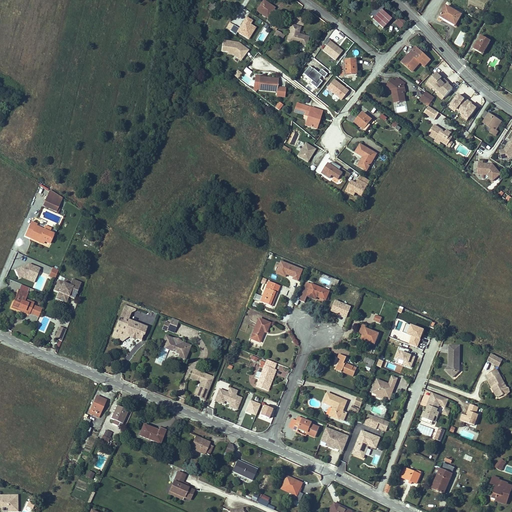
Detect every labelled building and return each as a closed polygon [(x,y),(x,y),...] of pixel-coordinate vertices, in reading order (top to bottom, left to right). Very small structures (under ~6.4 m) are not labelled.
[(209,0),(207,4),(209,5),(207,8),(212,11),(217,4),(209,0)] [(257,11),(272,21),(278,13),(273,10),(275,7),(268,2),(267,3),(264,1),(257,11)] [(446,6),(440,17),(456,26),(462,15),(446,6)] [(391,20),(380,10),(372,19),(375,22),(373,23),(377,27),(379,25),(383,29),(391,20)] [(394,23),(399,28),(406,22),(401,17),(394,23)] [(252,21),(246,18),(237,32),(248,39),(252,32),(250,31),(252,26),(250,24),(252,21)] [(309,37),(299,34),(301,27),(292,25),(287,41),(307,46),(309,37)] [(283,34),(276,30),(272,37),(279,41),(283,34)] [(323,52),(334,36),(328,31),(316,48),(323,52)] [(460,31),(454,44),(461,47),(466,34),(460,31)] [(481,36),(474,49),(481,54),(484,49),(485,50),(490,41),(481,36)] [(234,53),(242,59),(249,50),(238,43),(223,40),(221,51),(234,53)] [(416,47),(402,62),(412,72),(420,63),(425,67),(430,60),(416,47)] [(297,83),(313,59),(310,57),(294,81),(297,83)] [(341,77),(356,76),(355,59),(344,60),(344,66),(340,67),(341,77)] [(249,78),(253,72),(246,68),(240,80),(250,85),(252,80),(249,78)] [(233,75),(238,78),(242,73),(237,69),(233,75)] [(454,88),(437,72),(429,80),(435,85),(440,91),(446,96),(454,88)] [(278,79),(260,77),(260,76),(255,75),(253,89),(277,92),(277,87),(278,79)] [(341,100),(349,90),(333,78),(326,88),(341,100)] [(392,79),(388,85),(394,89),(395,92),(393,93),(393,98),(395,98),(395,103),(405,101),(404,92),(406,92),(405,86),(404,86),(405,83),(398,78),(395,82),(392,79)] [(286,88),(277,87),(277,92),(276,96),(285,97),(286,88)] [(430,105),(434,98),(425,92),(421,98),(430,105)] [(476,109),(458,95),(451,104),(457,108),(456,110),(462,114),(463,113),(469,117),(476,109)] [(316,129),(322,111),(302,105),(303,104),(298,102),(299,101),(294,99),(290,111),(303,115),(303,118),(303,119),(307,120),(305,125),(316,129)] [(279,101),(275,107),(279,110),(283,104),(279,101)] [(335,102),(331,108),(336,112),(341,106),(335,102)] [(435,120),(439,113),(428,106),(424,113),(435,120)] [(500,121),(485,111),(482,117),(485,119),(483,122),(486,125),(491,128),(489,131),(495,135),(497,132),(495,130),(499,125),(498,124),(500,121)] [(371,125),(368,123),(371,120),(362,112),(355,122),(366,131),(371,125)] [(347,120),(352,124),(354,121),(353,120),(355,117),(351,114),(347,120)] [(450,141),(452,138),(450,136),(451,134),(447,131),(445,132),(445,133),(438,129),(439,128),(434,125),(428,135),(436,140),(437,139),(441,142),(447,146),(450,141)] [(511,158),(511,156),(511,137),(504,150),(500,151),(502,160),(511,158)] [(315,149),(305,143),(297,156),(307,162),(315,149)] [(377,154),(360,144),(355,153),(363,157),(358,166),(367,171),(377,154)] [(331,165),(328,163),(321,173),(330,178),(332,175),(338,179),(343,173),(339,170),(341,167),(333,162),(331,165)] [(478,162),(477,174),(487,175),(492,181),(501,174),(492,165),(483,164),(483,162),(478,162)] [(367,179),(361,175),(356,184),(351,181),(346,191),(354,196),(356,193),(362,196),(368,185),(365,183),(367,179)] [(63,198),(50,190),(43,206),(57,212),(63,198)] [(54,234),(50,232),(51,229),(45,226),(43,229),(36,226),(37,224),(32,222),(26,236),(38,241),(39,239),(44,242),(50,244),(54,234)] [(299,280),(303,269),(281,260),(276,273),(286,277),(287,275),(299,280)] [(35,279),(40,268),(29,263),(15,269),(18,277),(25,274),(26,275),(35,279)] [(336,287),(339,280),(322,273),(319,281),(336,287)] [(74,299),(81,283),(72,279),(72,281),(65,278),(63,282),(58,280),(54,290),(59,292),(56,299),(64,302),(66,296),(69,297),(74,299)] [(262,297),(260,302),(271,307),(280,286),(277,285),(278,282),(273,280),(271,283),(268,281),(262,297)] [(326,300),(329,292),(307,282),(300,300),(304,302),(307,296),(315,299),(317,296),(326,300)] [(353,298),(356,292),(349,289),(347,295),(353,298)] [(12,308),(29,314),(29,313),(32,305),(33,305),(28,303),(29,301),(25,300),(27,293),(19,290),(12,308)] [(335,299),(330,311),(346,318),(351,306),(335,299)] [(135,310),(125,305),(113,337),(123,341),(130,337),(136,339),(136,338),(141,340),(143,334),(144,335),(147,327),(128,320),(131,313),(135,311),(135,310)] [(34,315),(39,317),(43,307),(40,306),(39,308),(37,307),(34,315)] [(174,332),(178,321),(172,318),(170,324),(166,322),(164,325),(169,327),(168,330),(174,332)] [(266,333),(270,324),(259,319),(250,339),(259,342),(264,332),(266,333)] [(418,347),(424,328),(406,322),(402,332),(411,335),(408,343),(418,347)] [(62,341),(66,330),(59,327),(54,338),(62,341)] [(378,334),(365,328),(363,334),(361,339),(374,344),(378,334)] [(185,360),(189,349),(185,348),(186,344),(180,342),(180,343),(178,343),(178,341),(178,340),(177,340),(176,340),(169,338),(169,339),(165,338),(161,347),(169,350),(171,349),(178,352),(179,354),(178,357),(185,360)] [(450,367),(446,371),(453,377),(459,371),(460,346),(449,346),(449,362),(450,362),(450,367)] [(411,369),(416,354),(398,348),(393,363),(411,369)] [(353,376),(356,368),(344,363),(346,357),(339,354),(338,358),(341,359),(336,370),(341,372),(342,371),(353,376)] [(491,354),(487,361),(499,367),(502,360),(491,354)] [(375,361),(365,357),(363,362),(368,363),(372,365),(373,366),(375,361)] [(276,363),(267,360),(265,363),(263,369),(262,373),(258,371),(255,378),(259,379),(256,386),(266,390),(274,370),(274,369),(276,363)] [(209,388),(213,376),(193,369),(190,378),(195,380),(196,377),(203,379),(200,389),(197,388),(195,395),(199,396),(201,390),(206,391),(207,387),(209,388)] [(268,391),(276,370),(274,370),(266,390),(268,391)] [(506,387),(496,370),(487,375),(489,379),(490,378),(495,388),(493,389),(496,395),(500,397),(504,394),(501,390),(506,387)] [(389,399),(395,386),(389,384),(377,380),(372,393),(377,395),(378,392),(385,394),(384,397),(389,399)] [(206,398),(209,388),(207,387),(206,391),(201,390),(199,396),(206,398)] [(237,409),(241,398),(235,396),(237,391),(230,388),(228,393),(219,390),(215,401),(223,404),(224,400),(230,403),(229,406),(237,409)] [(343,411),(347,401),(327,393),(323,403),(333,407),(330,416),(339,420),(339,419),(343,411)] [(448,399),(432,393),(427,405),(429,406),(426,412),(424,411),(421,417),(433,422),(435,416),(437,417),(439,412),(437,412),(439,405),(445,407),(448,399)] [(89,413),(98,417),(106,400),(97,396),(89,413)] [(363,399),(357,397),(354,404),(360,407),(363,399)] [(314,399),(313,399),(311,400),(310,401),(310,403),(310,404),(311,405),(312,406),(313,406),(316,407),(318,407),(319,407),(320,406),(320,404),(320,403),(319,403),(319,402),(318,402),(317,401),(316,400),(315,400),(314,399)] [(256,416),(260,405),(250,401),(246,412),(256,416)] [(466,416),(463,415),(461,420),(474,425),(478,415),(476,414),(478,407),(471,404),(468,411),(469,412),(468,416),(466,416)] [(117,405),(111,419),(114,420),(123,424),(128,411),(117,405)] [(272,409),(264,406),(260,416),(268,419),(272,409)] [(350,424),(354,415),(349,413),(344,421),(350,424)] [(307,434),(315,437),(319,428),(311,424),(312,423),(298,417),(293,429),(297,431),(299,429),(308,433),(307,434)] [(380,424),(388,427),(389,423),(375,417),(373,421),(378,423),(380,424)] [(376,429),(378,423),(373,421),(366,418),(364,424),(376,429)] [(144,425),(139,436),(160,444),(165,431),(159,429),(158,431),(144,425)] [(88,427),(86,426),(83,433),(88,435),(91,428),(88,427)] [(349,436),(326,427),(321,440),(327,442),(328,446),(334,448),(337,447),(344,449),(349,436)] [(112,433),(106,430),(103,436),(106,438),(109,439),(112,433)] [(375,448),(379,438),(362,431),(354,450),(359,452),(357,456),(363,458),(368,445),(375,448)] [(437,433),(434,439),(440,442),(443,435),(437,433)] [(210,443),(196,437),(190,448),(205,455),(205,453),(209,455),(213,446),(209,445),(210,443)] [(231,456),(233,450),(227,447),(224,453),(231,456)] [(506,463),(501,459),(495,467),(498,470),(501,471),(503,466),(506,463)] [(252,480),(257,469),(237,460),(232,471),(238,474),(243,476),(252,480)] [(452,474),(455,468),(443,463),(440,469),(452,474)] [(412,482),(416,484),(421,472),(417,470),(416,473),(405,468),(401,477),(410,481),(412,482)] [(444,494),(452,474),(440,469),(432,489),(444,494)] [(185,475),(178,472),(169,491),(184,498),(185,496),(191,499),(194,490),(186,487),(181,485),(182,482),(185,475)] [(510,491),(511,491),(511,488),(511,486),(508,485),(508,483),(499,480),(500,479),(493,476),(490,484),(496,486),(492,497),(496,499),(504,502),(506,497),(508,498),(510,491)] [(302,483),(287,477),(282,489),(297,495),(295,500),(300,502),(303,494),(298,492),(302,483)] [(184,498),(169,491),(168,494),(183,500),(184,498)] [(495,500),(506,504),(511,491),(510,491),(508,498),(506,497),(504,502),(496,499),(495,500)] [(260,498),(258,503),(267,507),(269,502),(268,502),(270,496),(264,493),(261,499),(260,498)] [(17,495),(1,495),(1,498),(0,497),(0,504),(2,505),(2,508),(8,507),(8,511),(18,511),(17,495)] [(27,501),(21,511),(29,511),(33,503),(27,501)] [(329,511),(351,511),(352,511),(334,503),(329,511)]
